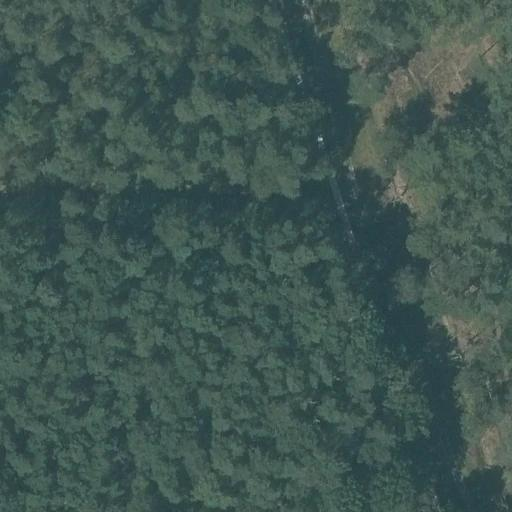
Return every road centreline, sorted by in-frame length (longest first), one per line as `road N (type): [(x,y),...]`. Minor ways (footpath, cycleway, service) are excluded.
road 1 (unknown): [(303,0),(468,511)]
road 2 (track): [(0,187),(336,181)]
